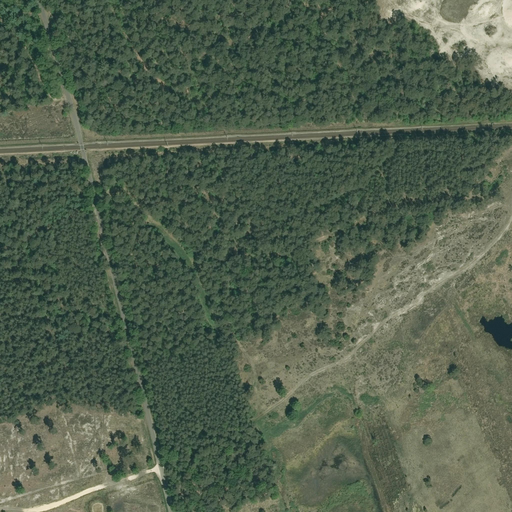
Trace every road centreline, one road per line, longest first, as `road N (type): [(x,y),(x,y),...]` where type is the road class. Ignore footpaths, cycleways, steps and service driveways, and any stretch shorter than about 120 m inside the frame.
road 1 (unclassified): [(170,511),(37,0)]
road 2 (track): [(161,471),(42,509),(0,509)]
